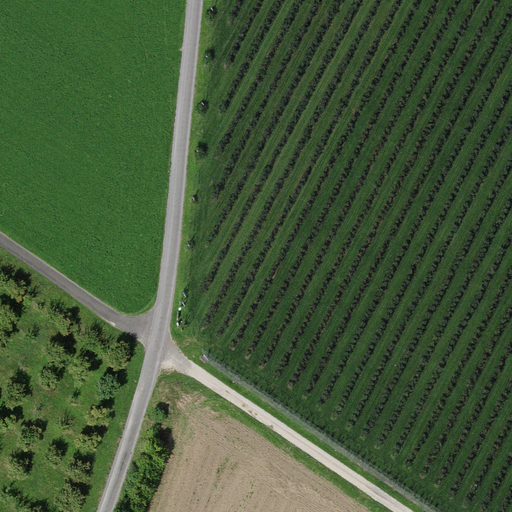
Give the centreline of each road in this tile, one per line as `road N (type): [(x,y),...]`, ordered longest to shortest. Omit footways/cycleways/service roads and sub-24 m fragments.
road 1 (track): [(102,511),(158,342),(192,0)]
road 2 (track): [(407,511),(0,235)]
